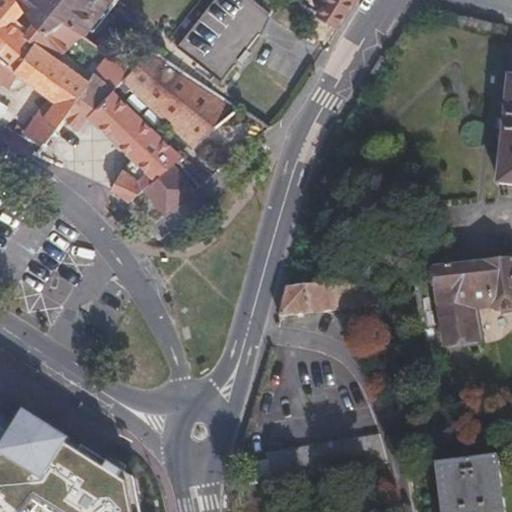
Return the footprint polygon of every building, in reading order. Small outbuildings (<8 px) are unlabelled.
[(18,0),(0,0),(0,57),(16,71),(17,72),(47,39),(61,48),(81,32),(65,21),(46,35),(35,21),(28,30),(15,20),(25,8),(18,0)] [(18,0),(25,8),(35,21),(46,35),(65,21),(81,32),(105,0),(18,0)] [(179,47),(222,82),(262,35),(271,13),(254,0),(216,0),(193,30),(179,47)] [(325,0),(318,12),(340,27),(347,16),(356,0),(325,0)] [(47,39),(17,72),(49,96),(83,123),(90,115),(114,90),(124,79),(133,69),(124,61),(107,77),(96,70),(94,73),(91,78),(70,62),(55,52),(61,48),(47,39)] [(127,199),(143,187),(173,164),(177,161),(178,162),(239,110),(154,50),(133,69),(124,79),(114,90),(90,115),(134,156),(126,167),(112,188),(116,190),(127,199)] [(124,61),(112,53),(96,70),(107,77),(124,61)] [(16,71),(0,57),(0,83),(2,81),(8,84),(17,72),(16,71)] [(73,58),(70,62),(91,78),(94,73),(73,58)] [(511,184),(511,78),(500,183),(511,184)] [(83,123),(49,96),(36,114),(34,112),(21,128),(46,141),(65,115),(78,128),(83,123)] [(164,215),(194,191),(173,164),(143,187),(164,215)] [(511,258),(435,268),(447,347),(478,341),(473,311),(494,307),(499,313),(511,310),(511,258)] [(395,272),(286,285),(278,316),(374,304),(378,306),(398,303),(395,272)] [(68,441),(21,411),(0,446),(0,511),(32,511),(35,508),(41,511),(136,511),(130,482),(96,460),(80,449),(77,455),(64,447),(68,441)] [(248,464),(251,484),(378,465),(386,463),(381,435),(267,452),(268,461),(248,464)] [(505,511),(498,457),(437,465),(442,511),(505,511)]
